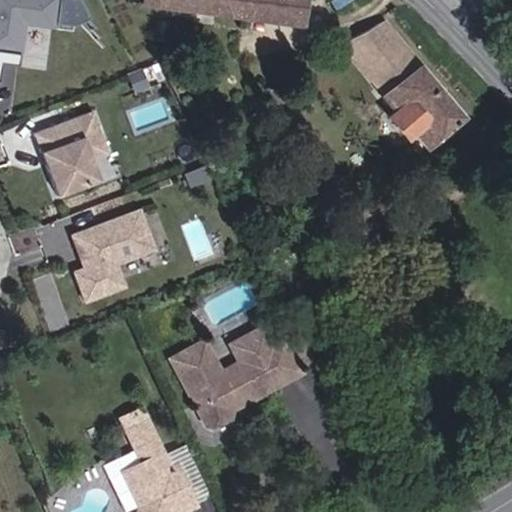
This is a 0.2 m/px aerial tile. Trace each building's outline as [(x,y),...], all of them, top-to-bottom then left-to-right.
[(53,23),(55,0),(0,0),(0,79),(3,60),(19,62),(24,19),(53,23)] [(85,0),(60,0),(60,21),(85,21),(85,0)] [(302,0),(149,0),(149,2),(299,24),(302,0)] [(381,20),(340,42),(383,92),(380,96),(394,110),(389,114),(407,137),(412,132),(425,146),(460,115),(381,20)] [(80,148),(97,142),(88,117),(30,139),(53,201),(94,185),(85,162),(80,148)] [(102,156),(97,142),(80,148),(85,162),(102,156)] [(201,185),(197,173),(178,180),(183,192),(201,185)] [(112,269),(151,256),(137,216),(70,239),(75,255),(80,253),(86,271),(71,276),(81,305),(120,292),(112,269)] [(249,345),(222,358),(228,372),(255,359),(249,345)] [(212,382),(195,349),(160,365),(193,433),(200,435),(218,427),(220,418),(269,395),(267,392),(290,381),(279,359),(275,350),(255,359),(228,372),(225,382),(220,385),(212,382)] [(279,359),(290,381),(308,373),(297,350),(279,359)] [(290,381),(267,392),(269,395),(291,385),(290,381)] [(147,412),(124,423),(129,434),(152,424),(147,412)] [(140,511),(198,511),(199,511),(182,470),(176,473),(152,424),(129,434),(144,468),(150,483),(134,489),(142,509),(140,511)] [(144,468),(128,474),(134,489),(150,483),(144,468)]
